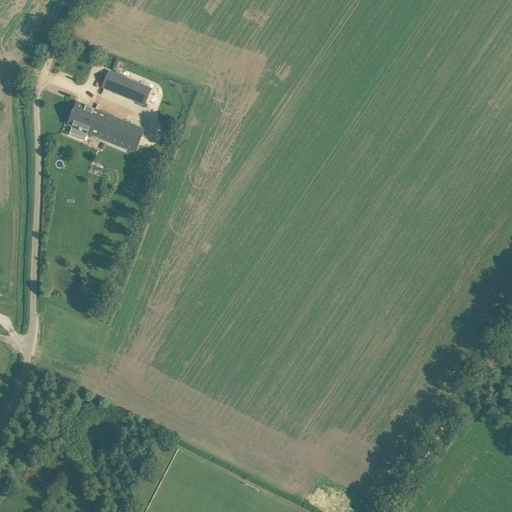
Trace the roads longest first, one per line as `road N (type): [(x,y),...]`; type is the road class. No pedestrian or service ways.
road 1 (unclassified): [(0,425),(23,377),(32,328),(35,98),(45,68)]
road 2 (track): [(382,511),(511,324)]
